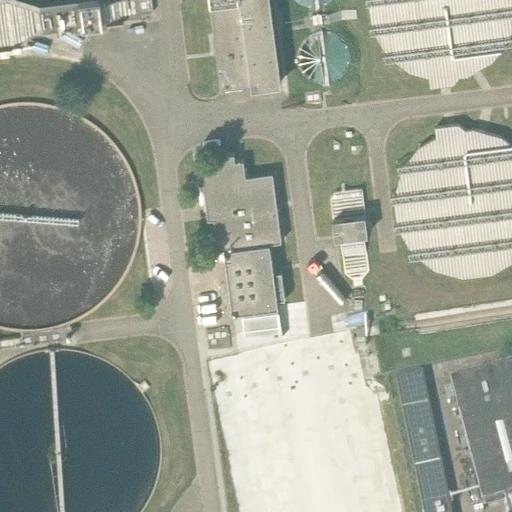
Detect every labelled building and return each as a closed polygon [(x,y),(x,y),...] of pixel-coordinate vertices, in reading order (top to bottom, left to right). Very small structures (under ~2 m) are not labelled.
[(106,2),(99,3),(0,16),(0,54),(9,53),(9,50),(14,50),(15,50),(24,48),(24,45),(21,45),(18,46),(18,44),(34,34),(39,34),(61,31),(61,29),(62,28),(63,28),(63,30),(71,29),(73,29),(73,33),(108,29),(108,28),(108,25),(123,23),(123,21),(123,18),(142,15),(154,14),(153,8),(152,4),(152,3),(151,0),(122,0),(110,2),(106,2)] [(282,81),(281,81),(270,0),(212,0),(223,88),(222,88),(223,89),(253,85),(253,87),(282,83),(282,82),(282,81)] [(511,0),(365,0),(366,6),(369,5),(369,2),(370,2),(374,28),(373,28),(372,25),(369,25),(370,35),(373,34),(373,31),(375,31),(387,52),(383,53),(384,63),(387,62),(386,56),(390,56),(410,71),(410,72),(412,74),(413,72),(430,77),(429,78),(431,78),(432,86),(431,86),(431,88),(434,88),(433,87),(450,85),(454,84),(457,80),(458,81),(461,78),(460,77),(467,76),(467,77),(469,76),(469,75),(479,69),(492,62),(493,63),(495,61),(494,60),(509,40),(511,39),(511,35),(511,36),(511,32),(511,0)] [(316,31),(309,75),(344,81),(351,37),(316,31)] [(408,233),(411,257),(419,256),(455,272),(511,266),(511,139),(481,125),(471,126),(460,122),(438,124),(439,138),(421,140),(412,161),(401,162),(402,177),(396,192),(399,229),(408,233)] [(271,243),(283,242),(274,173),(247,177),(244,161),(236,162),(235,156),(236,156),(235,154),(222,156),(222,157),(223,164),(198,167),(200,184),(204,184),(209,220),(215,219),(219,250),(225,249),(234,313),(279,307),(278,301),(285,300),(286,300),(282,272),(281,272),(275,273),(271,243)] [(336,239),(368,235),(366,216),(334,220),(336,239)] [(246,342),(282,338),(279,311),(243,315),(246,342)] [(511,511),(511,366),(450,382),(483,507),(505,501),(507,511),(511,511)] [(423,511),(451,511),(423,375),(396,380),(423,511)]
